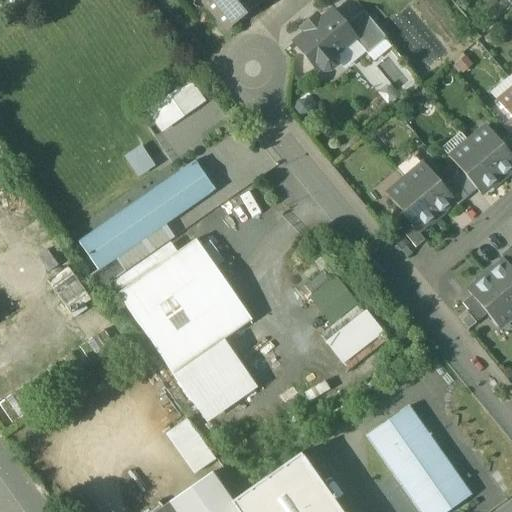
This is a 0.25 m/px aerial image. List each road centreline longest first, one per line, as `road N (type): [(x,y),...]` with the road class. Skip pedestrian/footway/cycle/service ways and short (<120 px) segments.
road 1 (residential): [(252,69),(279,137),(404,290)]
road 2 (residential): [(404,290),(511,421)]
road 3 (residential): [(404,290),(511,201)]
